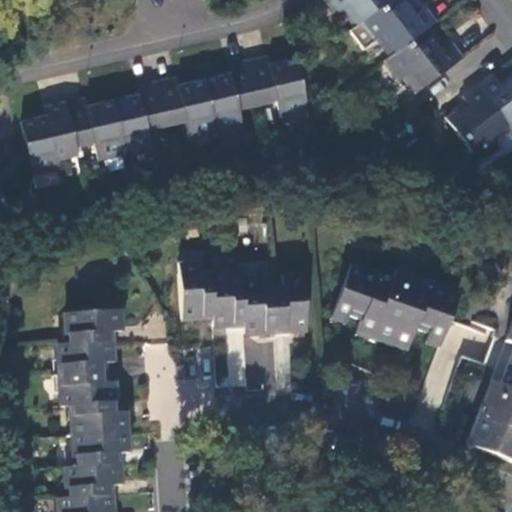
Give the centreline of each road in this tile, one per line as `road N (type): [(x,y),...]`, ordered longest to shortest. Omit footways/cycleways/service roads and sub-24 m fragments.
road 1 (residential): [(511,479),(320,407),(172,414)]
road 2 (residential): [(286,0),(0,77)]
